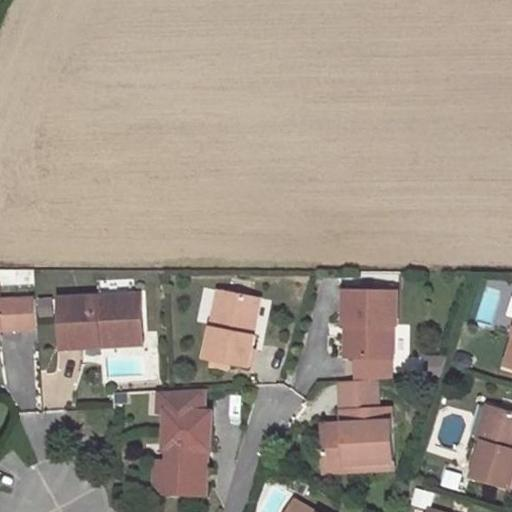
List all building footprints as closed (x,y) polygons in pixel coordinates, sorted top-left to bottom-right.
[(253,331),(260,295),(224,288),(210,355),(215,356),(234,360),(253,364),(259,332),(253,331)] [(138,293),(59,295),(61,343),(99,342),(98,331),(139,330),(138,293)] [(380,293),(348,293),(349,326),(350,326),(358,326),(359,357),(396,357),(396,327),(401,327),(400,293),(396,293),(380,293)] [(0,325),(16,324),(15,296),(0,296),(0,325)] [(350,326),(350,357),(359,357),(358,326),(350,326)] [(139,330),(98,331),(99,342),(140,340),(139,330)] [(214,364),(233,367),(234,360),(215,356),(214,364)] [(327,464),(394,461),(392,410),(379,411),(378,381),(345,382),(346,414),(354,413),(355,425),(346,425),(325,425),(327,464)] [(209,389),(159,389),(159,413),(165,413),(165,448),(169,449),(169,457),(158,457),(158,480),(169,493),(211,493),(211,446),(216,446),(216,409),(209,409),(209,389)] [(511,411),(501,408),(480,478),(511,487),(511,411)] [(346,414),(346,425),(355,425),(354,413),(346,414)] [(327,473),(394,470),(394,461),(327,464),(327,473)] [(317,511),(296,500),(289,511),(317,511)]
